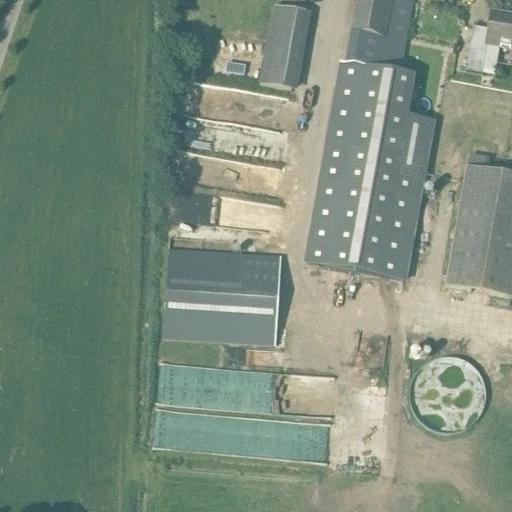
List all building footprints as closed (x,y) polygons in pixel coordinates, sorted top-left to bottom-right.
[(397,0),(356,0),(345,65),(399,75),(409,22),(412,3),(397,0)] [(260,89),(291,96),(305,15),(274,9),(260,89)] [(473,29),(469,51),(465,71),(480,73),(484,53),(485,46),(511,51),(511,19),(491,16),(488,32),(473,29)] [(342,66),(306,267),(402,284),(416,208),(431,123),(404,119),(411,78),(399,76),(345,66),(342,66)] [(280,128),(285,101),(199,88),(195,114),(210,116),(211,106),(215,107),(216,101),(255,107),(252,123),(280,128)] [(511,303),(511,178),(464,170),(443,290),(511,303)] [(168,253),(163,340),(274,348),(280,260),(168,253)]
